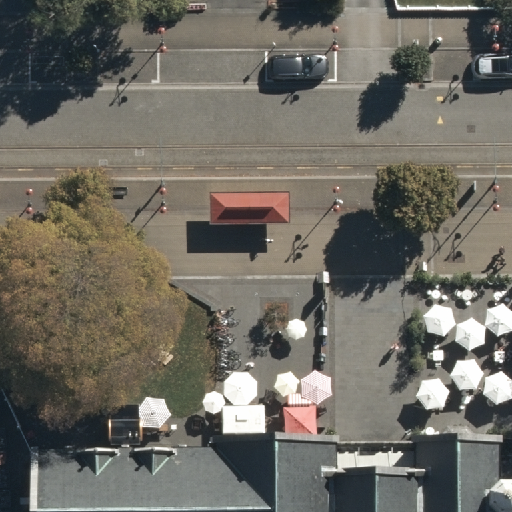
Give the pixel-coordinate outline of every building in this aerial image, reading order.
[(279,206),(226,207),(226,225),(279,224),(279,206)] [(482,272),(403,275),(404,306),(483,303),(482,272)] [(285,275),(206,275),(206,307),(285,308),(285,275)] [(505,511),(505,440),(416,442),(375,442),(218,441),(218,456),(43,455),(42,511),(505,511)] [(18,511),(19,479),(0,479),(0,511),(18,511)]
